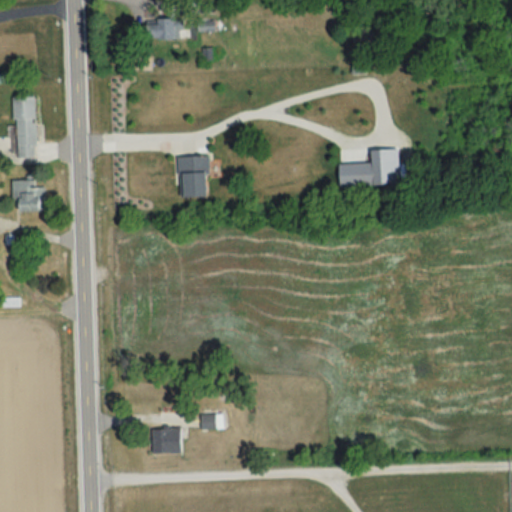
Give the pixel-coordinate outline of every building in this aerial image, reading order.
[(146,21),(146,40),(182,40),(182,21),(146,21)] [(198,32),(214,32),(214,24),(198,24),(198,32)] [(14,97),(14,155),(35,155),(35,97),(14,97)] [(207,196),(207,155),(179,155),(179,196),(207,196)] [(34,180),(12,180),(12,202),(17,202),(17,211),(45,211),(45,186),(34,186),(34,180)] [(200,428),(215,428),(215,415),(200,415),(200,428)] [(152,428),(152,453),(180,453),(180,428),(152,428)]
